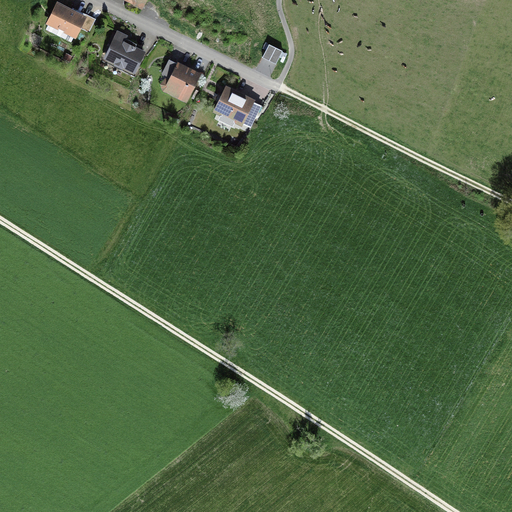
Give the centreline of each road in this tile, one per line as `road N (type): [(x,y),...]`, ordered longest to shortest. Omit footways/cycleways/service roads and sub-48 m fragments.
road 1 (track): [(452,511),(0,220)]
road 2 (track): [(511,203),(276,86)]
road 3 (residential): [(92,0),(276,86)]
